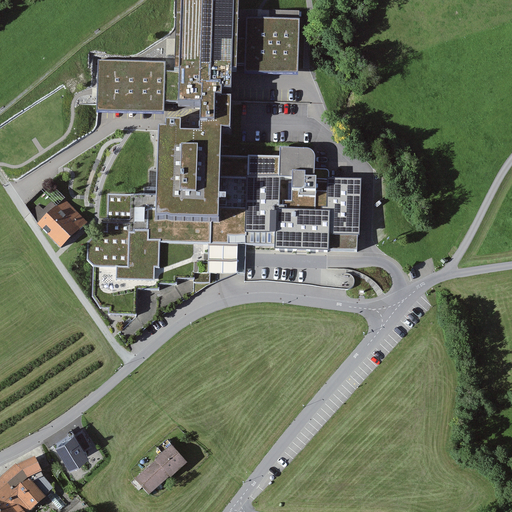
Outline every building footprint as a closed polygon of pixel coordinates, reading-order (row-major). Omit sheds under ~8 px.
[(181,0),(179,71),(178,98),(201,99),(200,116),(213,116),(214,91),(220,91),(220,84),(229,84),(230,66),(237,66),(237,62),(238,38),(239,0),(181,0)] [(246,38),(238,38),(237,62),(246,62),(245,70),(297,72),(299,19),(246,18),(246,38)] [(165,62),(99,60),(98,109),(163,111),(164,102),(178,103),(178,98),(179,71),(164,71),(165,62)] [(64,89),(0,130),(0,147),(12,166),(85,117),(83,114),(90,109),(79,93),(70,99),(64,89)] [(166,124),(159,123),(157,195),(157,213),(218,215),(220,154),(221,124),(230,124),(230,94),(215,94),(215,119),(199,119),(199,128),(181,127),(181,117),(166,117),(166,124)] [(329,170),(314,169),(315,154),(308,147),(279,146),(279,156),(220,154),(218,215),(218,245),(244,246),(358,249),(360,178),(328,178),(329,170)] [(157,213),(157,195),(108,196),(108,232),(100,231),(97,238),(90,243),(90,260),(93,267),(93,296),(100,308),(110,308),(109,314),(137,315),(136,287),(158,288),(158,283),(176,285),(177,276),(194,278),(195,284),(209,284),(209,273),(244,272),(244,246),(218,245),(218,215),(157,213)] [(87,221),(64,197),(37,223),(61,247),(87,221)] [(74,431),(55,445),(68,463),(87,450),(74,431)] [(193,465),(175,445),(158,460),(160,462),(140,480),(156,496),(176,477),(178,479),(193,465)] [(0,511),(31,511),(53,497),(33,479),(49,473),(41,457),(19,465),(0,481),(0,511)]
